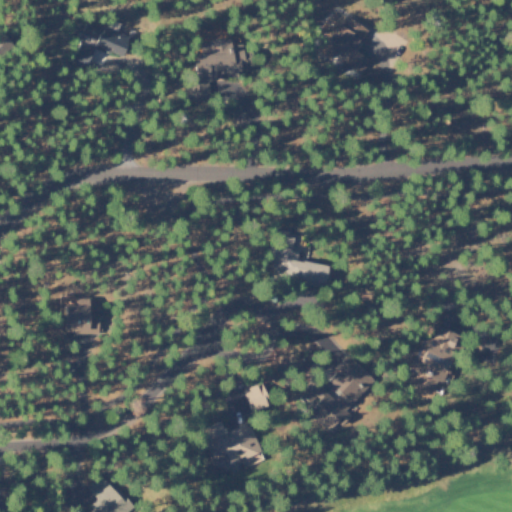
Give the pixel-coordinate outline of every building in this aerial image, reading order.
[(326,43),(345,55),(341,61),(363,75),(372,61),(354,50),(366,31),(341,15),(328,34),(331,36),(326,43)] [(128,46),(127,33),(111,34),(110,22),(101,23),(101,24),(81,26),(83,41),(92,40),(93,49),(128,46)] [(84,66),(90,44),(76,40),(70,62),(84,66)] [(207,99),(206,75),(240,73),(238,41),(197,43),(198,52),(193,52),(194,79),(182,79),(183,100),(207,99)] [(294,259),(295,251),(279,248),(280,241),(270,239),(264,269),(322,280),(325,265),(294,259)] [(61,330),(84,331),(84,321),(87,321),(88,300),(73,299),(73,303),(62,303),(61,330)] [(452,343),(437,338),(437,335),(428,332),(418,362),(410,360),(407,368),(414,370),(410,384),(432,391),(436,381),(440,382),(452,343)] [(308,379),(296,391),(309,405),(307,409),(321,425),(329,429),(349,411),(358,394),(362,391),(368,379),(360,370),(349,364),(327,379),(327,380),(337,391),(333,398),(327,395),(316,384),(308,379)] [(199,428),(210,456),(222,451),(227,463),(257,451),(245,422),(223,431),(219,420),(199,428)]
